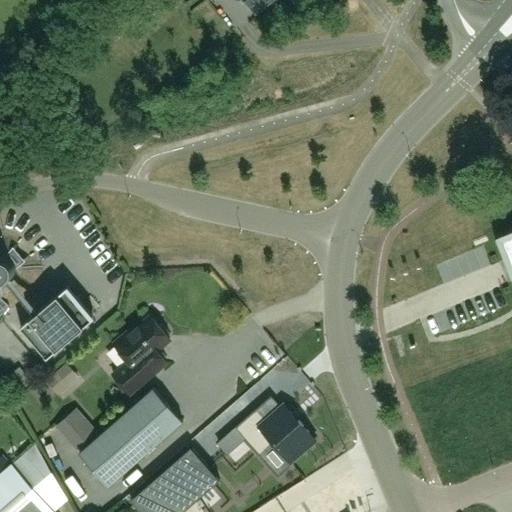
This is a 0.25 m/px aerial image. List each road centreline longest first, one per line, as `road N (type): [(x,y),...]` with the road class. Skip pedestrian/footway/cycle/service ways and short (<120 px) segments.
road 1 (unclassified): [(0,196),(99,183),(344,237)]
road 2 (unclassified): [(344,237),(342,340),(354,393),(406,511)]
road 3 (unclassified): [(488,48),(384,165),(344,237)]
